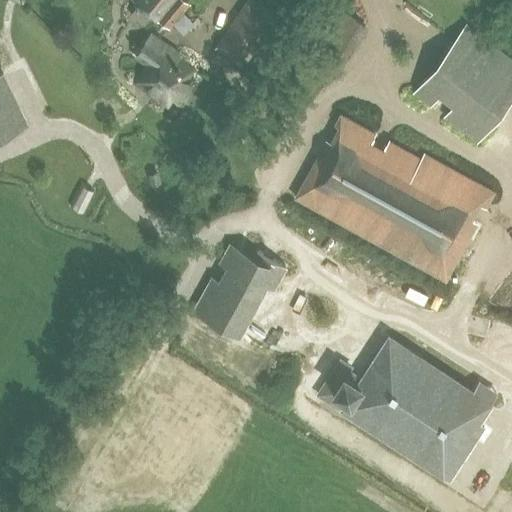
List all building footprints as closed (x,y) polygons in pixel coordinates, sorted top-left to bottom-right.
[(134,0),(169,29),(191,4),(186,0),(134,0)] [(246,0),(214,49),(243,68),(278,16),(255,0),(246,0)] [(337,67),(365,24),(340,8),(312,51),(337,67)] [(431,104),(439,94),(453,104),(445,115),(478,140),(511,95),(511,60),(465,24),(414,91),(431,104)] [(511,25),(500,41),(511,50),(511,25)] [(168,105),(194,69),(183,61),(176,57),(175,58),(161,48),(164,43),(151,34),(135,55),(147,64),(135,81),(145,89),(148,86),(155,91),(153,94),(168,105)] [(380,123),(424,65),(390,40),(347,98),(380,123)] [(23,118),(1,73),(0,72),(0,128),(0,129),(23,118)] [(347,130),(338,145),(332,142),(301,199),(440,275),(471,218),(465,215),(473,199),(485,206),(494,190),(423,151),(420,157),(389,139),(384,149),(370,141),(375,132),(341,113),(335,124),(347,130)] [(94,189),(82,183),(70,205),(83,212),(94,189)] [(248,269),(236,261),(194,300),(233,331),(286,272),(259,255),(248,269)] [(443,474),(486,416),(366,339),(350,365),(337,355),(326,373),(340,382),(328,399),(443,474)]
